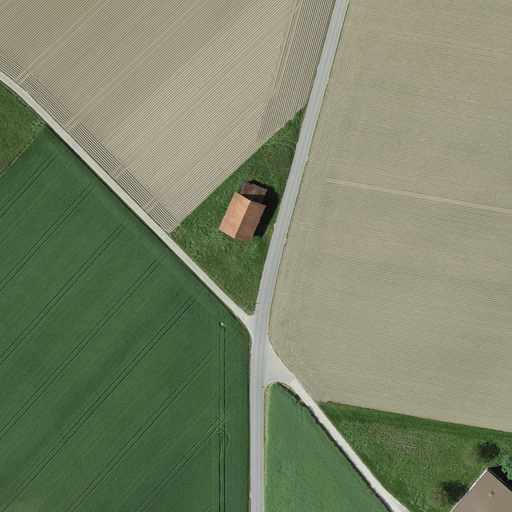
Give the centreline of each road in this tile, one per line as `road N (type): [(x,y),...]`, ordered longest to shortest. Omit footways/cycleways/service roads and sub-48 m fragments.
road 1 (tertiary): [(257,511),(263,304),(342,0)]
road 2 (track): [(259,336),(0,75)]
road 3 (track): [(259,336),(398,511)]
